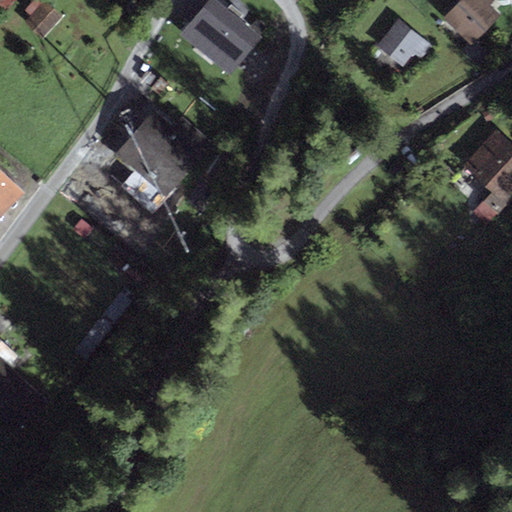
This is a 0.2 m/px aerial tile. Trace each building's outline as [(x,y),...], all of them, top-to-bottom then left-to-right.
[(241,74),(267,40),(214,0),(210,0),(186,31),(241,74)] [(496,0),(460,0),(442,18),(471,47),(502,16),(491,5),(496,0)] [(63,17),(45,1),(26,23),(44,39),(63,17)] [(431,43),(398,18),(376,46),(403,66),(412,54),(419,59),(431,43)] [(155,110),(117,154),(169,199),(215,145),(183,118),(175,127),(155,110)] [(511,170),(511,144),(495,131),(464,167),(493,191),(482,203),(497,216),(511,198),(511,175),(509,174),(511,170)] [(0,216),(23,193),(0,170),(0,216)] [(0,415),(18,433),(49,401),(22,375),(32,364),(0,334),(0,415)]
